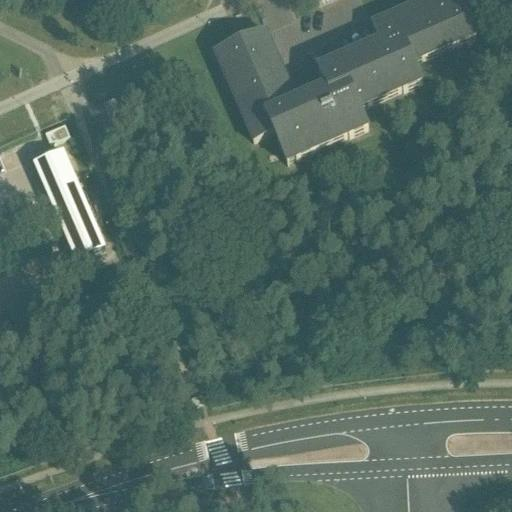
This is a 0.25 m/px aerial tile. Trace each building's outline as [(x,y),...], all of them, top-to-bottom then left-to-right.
[(265,37),(264,36),(212,59),(221,79),(223,78),(245,130),(244,130),(252,148),(271,140),(286,172),(288,171),(287,169),(294,166),(295,167),(314,159),(313,157),(347,142),(348,144),(367,136),(358,116),(401,97),(401,98),(421,90),(412,70),(455,51),(456,53),(475,44),(455,0),(434,0),(423,5),(424,7),(390,22),(389,20),(370,29),(379,49),(337,67),(336,66),(316,74),(321,85),(290,99),(275,66),(277,65),(269,46),(267,47),(263,38),(265,37)] [(115,103),(103,108),(114,132),(117,130),(126,127),(120,114),(115,103)] [(51,150),(52,149),(70,141),(65,129),(45,138),(51,150)] [(54,226),(59,224),(78,267),(107,254),(65,157),(36,170),(55,215),(50,217),(54,226)] [(7,315),(0,317),(0,328),(6,341),(17,337),(7,315)]
